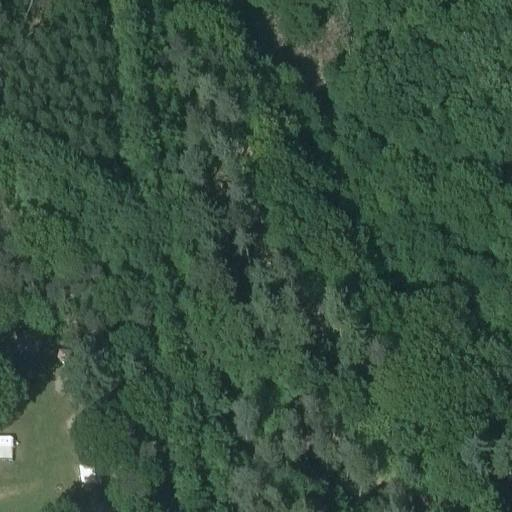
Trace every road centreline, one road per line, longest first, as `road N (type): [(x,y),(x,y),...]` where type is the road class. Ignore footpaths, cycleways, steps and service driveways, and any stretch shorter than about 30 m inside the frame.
road 1 (track): [(0,157),(491,511)]
road 2 (track): [(138,0),(174,285)]
road 3 (track): [(206,511),(174,285)]
